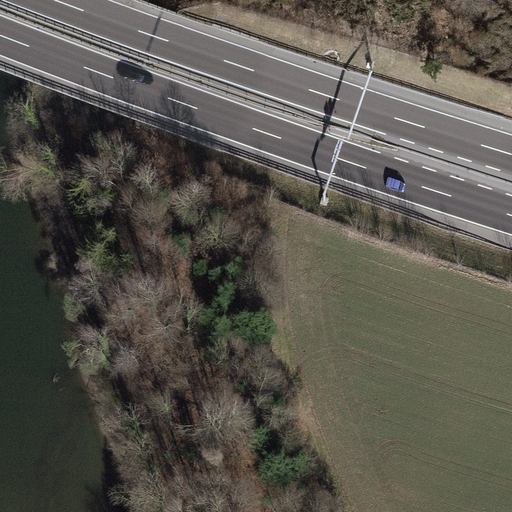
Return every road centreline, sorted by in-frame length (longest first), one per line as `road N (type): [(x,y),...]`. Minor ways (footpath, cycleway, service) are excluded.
road 1 (motorway): [(0,36),(511,216)]
road 2 (motorway): [(511,153),(61,0)]
